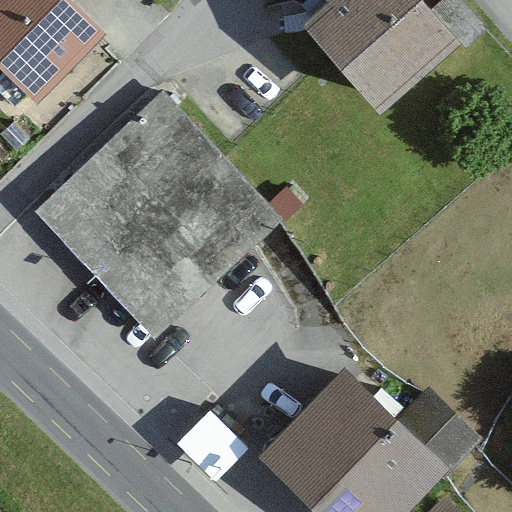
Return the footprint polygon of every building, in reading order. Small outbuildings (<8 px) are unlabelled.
[(0,0),(0,54),(44,96),(109,29),(78,0),(0,0)] [(320,0),(305,14),(386,103),(465,31),(436,0),(320,0)] [(38,207),(154,332),(280,215),(164,90),(38,207)] [(263,455),(324,511),(407,511),(450,467),(399,418),(345,368),(263,455)] [(426,389),(399,418),(450,467),(478,438),(426,389)] [(211,409),(178,441),(213,477),(246,446),(211,409)] [(427,511),(453,511),(441,499),(427,511)]
